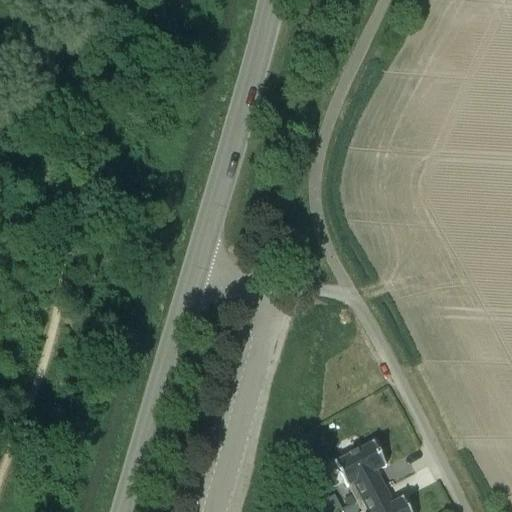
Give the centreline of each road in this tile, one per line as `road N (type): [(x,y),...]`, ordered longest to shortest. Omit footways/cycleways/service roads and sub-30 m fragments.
road 1 (unclassified): [(336,274),(318,236),(313,168),(386,0)]
road 2 (unclassified): [(336,274),(463,511)]
road 3 (tertiary): [(118,511),(188,255)]
road 4 (tertiary): [(188,255),(261,0)]
road 5 (unclassified): [(336,274),(262,302),(220,268),(188,255)]
